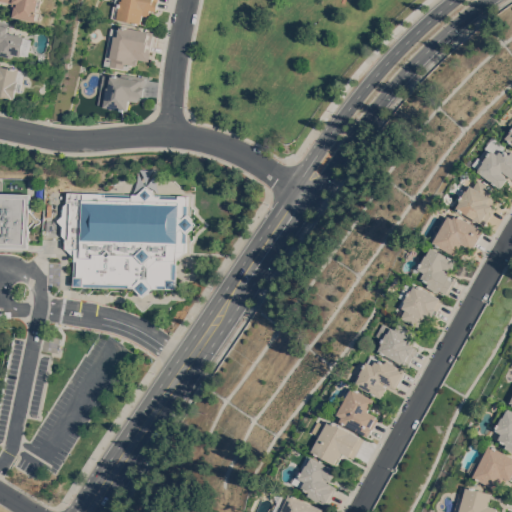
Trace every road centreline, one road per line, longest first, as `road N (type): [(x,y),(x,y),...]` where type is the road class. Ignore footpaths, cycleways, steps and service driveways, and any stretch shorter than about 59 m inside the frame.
road 1 (secondary): [(294,186),(77,511)]
road 2 (residential): [(311,197),(243,154),(199,138),(56,137),(0,125)]
road 3 (residential): [(356,511),(511,233)]
road 4 (secondary): [(101,511),(250,284)]
road 5 (secondary): [(311,197),(402,71),(484,0)]
road 6 (secondary): [(452,0),(378,70),(294,186)]
road 7 (residential): [(187,0),(169,132)]
